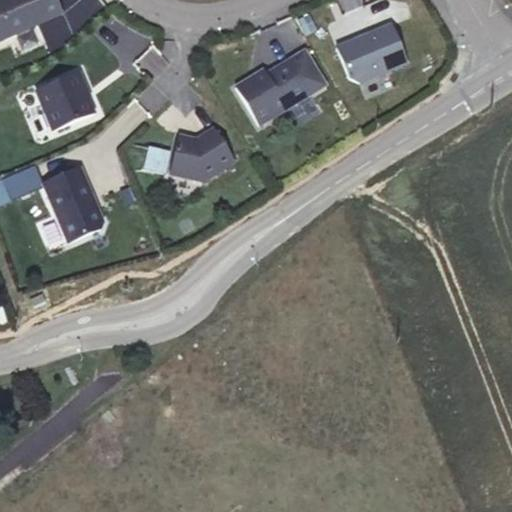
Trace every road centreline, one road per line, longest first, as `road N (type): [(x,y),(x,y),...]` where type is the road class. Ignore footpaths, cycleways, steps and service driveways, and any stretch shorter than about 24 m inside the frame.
road 1 (tertiary): [(0,362),(169,330),(198,312),(335,178)]
road 2 (tertiary): [(335,178),(248,228),(163,299),(66,323),(0,352)]
road 3 (tertiary): [(335,178),(509,71)]
road 4 (residential): [(0,468),(94,386)]
